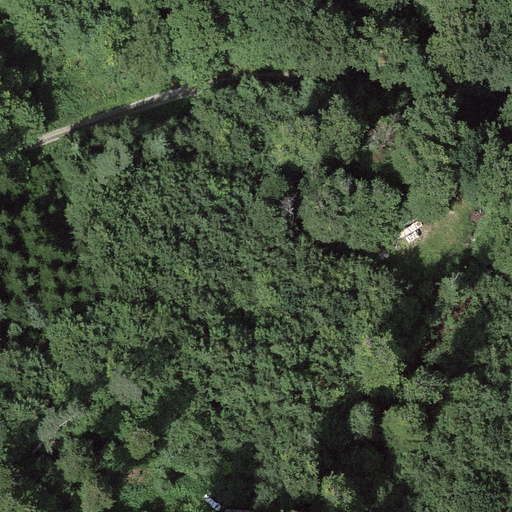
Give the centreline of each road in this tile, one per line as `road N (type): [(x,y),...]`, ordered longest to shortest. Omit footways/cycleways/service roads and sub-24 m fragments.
road 1 (track): [(0,152),(210,82),(313,79),(511,103)]
road 2 (track): [(450,97),(461,147),(454,193),(421,267),(409,366),(318,511)]
